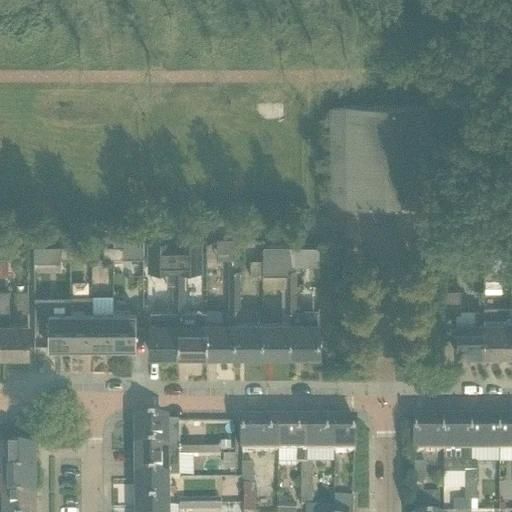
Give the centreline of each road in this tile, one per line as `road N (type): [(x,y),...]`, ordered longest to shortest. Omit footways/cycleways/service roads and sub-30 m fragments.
road 1 (residential): [(384,402),(92,402)]
road 2 (residential): [(384,402),(511,402)]
